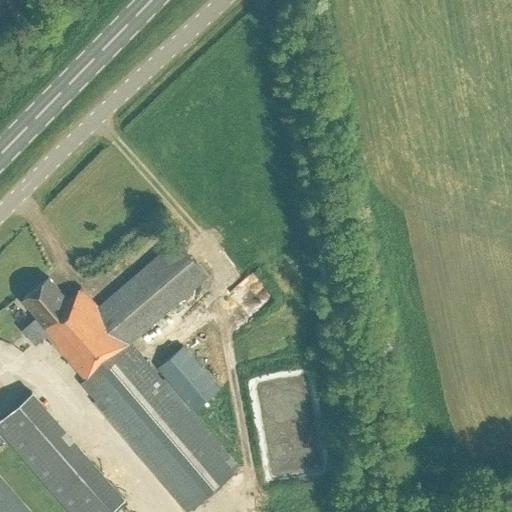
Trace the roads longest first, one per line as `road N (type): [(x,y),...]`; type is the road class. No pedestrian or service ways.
road 1 (unclassified): [(0,213),(223,0)]
road 2 (unknown): [(0,334),(66,390),(160,511)]
road 3 (primary): [(0,153),(150,0)]
